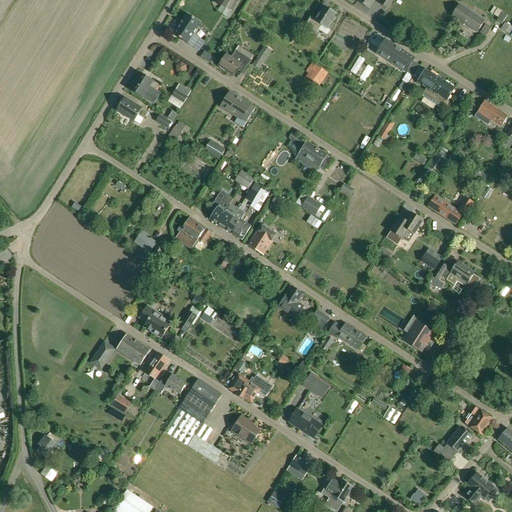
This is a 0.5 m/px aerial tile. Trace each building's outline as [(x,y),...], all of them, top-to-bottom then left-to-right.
[(224,0),(221,5),(230,10),(235,0),(224,0)] [(357,0),(357,1),(370,9),(375,0),(357,0)] [(382,0),(380,3),(387,8),(392,0),(382,0)] [(453,16),(477,32),(485,21),(460,5),(453,16)] [(317,32),(322,25),(331,30),(335,23),(331,21),(336,14),(325,7),(316,20),(311,17),(304,27),(310,30),(311,29),(317,32)] [(494,15),(499,18),(497,21),(502,24),(507,15),(497,9),(494,15)] [(175,32),(173,34),(187,43),(188,43),(194,34),(201,22),(187,13),(178,27),(176,26),(173,31),(175,32)] [(501,29),(510,34),(511,30),(511,24),(511,26),(505,23),(501,29)] [(480,33),(486,36),(491,28),(485,24),(480,33)] [(194,34),(188,43),(199,51),(205,42),(194,34)] [(385,39),(376,53),(406,72),(413,77),(421,66),(413,61),(415,58),(385,39)] [(264,45),(252,64),(258,68),(264,59),(265,60),(271,50),(264,45)] [(219,66),(220,67),(220,68),(224,71),(225,70),(233,75),(237,69),(243,73),(251,60),(236,50),(231,58),(227,55),(219,66)] [(213,62),(216,56),(208,51),(205,57),(213,62)] [(326,73),(315,66),(311,74),(321,80),(326,73)] [(421,66),(413,77),(418,81),(417,82),(426,88),(424,93),(444,106),(455,88),(426,69),(421,66)] [(159,84),(141,73),(130,90),(150,102),(157,91),(155,90),(159,84)] [(404,82),(403,81),(399,88),(400,88),(399,90),(402,93),(409,83),(405,80),(404,82)] [(191,91),(179,84),(172,95),(184,102),(191,91)] [(230,92),(221,107),(237,117),(234,121),(244,127),(255,108),(250,105),(230,92)] [(117,110),(134,121),(138,114),(144,118),(148,112),(125,98),(117,110)] [(402,100),(393,114),(399,118),(407,104),(402,100)] [(478,112),(501,127),(508,116),(485,101),(478,112)] [(177,114),(172,111),(168,118),(173,121),(177,114)] [(172,122),(160,115),(156,121),(168,128),(172,122)] [(429,130),(433,120),(424,116),(419,125),(429,130)] [(388,124),(380,137),(386,141),(394,128),(388,124)] [(175,126),(168,138),(174,142),(175,141),(181,131),(182,131),(175,126)] [(181,131),(175,141),(179,144),(186,134),(181,131)] [(292,136),(290,140),(303,148),(296,159),(315,172),(318,167),(319,168),(319,167),(325,171),(333,158),(327,155),(307,142),(305,145),(292,136)] [(203,152),(219,161),(226,149),(211,140),(203,152)] [(229,159),(233,152),(229,150),(224,156),(229,159)] [(438,172),(447,159),(438,153),(429,166),(438,172)] [(241,171),(235,181),(243,186),(250,177),(241,171)] [(250,177),(243,186),(248,190),(255,180),(250,177)] [(340,194),(341,195),(349,199),(353,192),(346,188),(345,187),(340,194)] [(489,187),(483,196),(487,199),(493,190),(489,187)] [(269,194),(260,189),(258,193),(253,202),(250,206),(258,212),(269,194)] [(247,198),(253,202),(258,193),(252,190),(247,198)] [(269,204),(278,210),(284,200),(276,194),(269,204)] [(159,200),(152,195),(148,199),(155,204),(156,204),(159,200)] [(216,200),(210,210),(215,213),(211,220),(218,225),(231,205),(229,204),(232,200),(226,195),(221,203),(216,200)] [(470,195),(463,206),(470,211),(477,200),(470,195)] [(321,206),(307,197),(301,206),(315,215),(321,206)] [(437,212),(456,225),(462,214),(444,202),(436,197),(429,207),(437,212)] [(159,200),(156,204),(166,210),(168,206),(163,201),(162,202),(159,200)] [(231,205),(218,225),(226,230),(236,214),(238,212),(239,209),(232,204),(231,205)] [(326,207),(319,218),(325,221),(331,211),(326,207)] [(236,214),(226,230),(233,234),(234,232),(232,231),(236,225),(237,226),(241,220),(241,219),(245,213),(239,209),(238,212),(236,214)] [(391,230),(402,237),(408,229),(414,234),(423,220),(411,213),(406,221),(400,217),(391,230)] [(181,230),(183,231),(180,236),(188,241),(191,237),(197,241),(198,239),(205,244),(212,233),(189,218),(181,230)] [(234,232),(233,234),(239,238),(242,240),(251,227),(248,224),(241,220),(237,226),(236,225),(232,231),(234,232)] [(248,245),(263,255),(277,234),(261,224),(248,245)] [(134,243),(136,244),(144,249),(144,248),(150,239),(140,233),(134,243)] [(156,245),(149,257),(157,262),(164,250),(156,245)] [(391,253),(381,247),(377,254),(386,260),(391,253)] [(441,262),(427,253),(421,261),(436,270),(441,262)] [(220,266),(227,270),(233,261),(226,256),(220,266)] [(165,271),(168,266),(162,262),(159,267),(165,271)] [(435,278),(431,284),(441,290),(447,280),(454,285),(459,279),(467,284),(468,283),(471,284),(473,284),(475,283),(477,280),(478,278),(476,276),(474,274),(475,273),(458,262),(453,270),(442,263),(433,277),(435,278)] [(292,286),(278,307),(291,315),(292,314),(295,315),(299,309),(296,307),(304,295),(292,286)] [(505,286),(500,294),(504,297),(509,289),(505,286)] [(204,307),(207,303),(196,295),(191,303),(197,307),(199,304),(204,307)] [(139,318),(146,322),(144,327),(146,328),(146,329),(150,331),(161,338),(171,323),(166,320),(167,319),(147,306),(139,318)] [(186,333),(198,316),(188,310),(177,327),(186,333)] [(473,318),(477,320),(480,318),(481,315),(480,312),(477,310),(473,312),(472,315),(473,318)] [(329,319),(317,311),(311,321),(322,329),(329,319)] [(417,322),(405,340),(422,351),(434,333),(417,322)] [(311,324),(307,331),(313,334),(317,328),(311,324)] [(338,336),(359,349),(366,337),(345,324),(343,327),(338,336)] [(117,349),(141,365),(150,350),(126,335),(117,349)] [(312,336),(301,352),(310,357),(320,341),(312,336)] [(320,348),(326,352),(333,339),(328,336),(320,348)] [(101,370),(116,348),(104,341),(90,363),(101,370)] [(450,344),(441,358),(452,365),(461,351),(450,344)] [(269,364),(275,356),(270,352),(264,361),(269,364)] [(157,354),(145,372),(156,379),(157,377),(161,379),(166,371),(163,369),(168,361),(157,354)] [(235,369),(243,374),(249,365),(247,364),(250,359),(244,355),(235,369)] [(303,362),(298,369),(304,373),(309,366),(303,362)] [(406,367),(402,372),(407,375),(411,370),(406,367)] [(238,374),(229,389),(236,393),(235,394),(237,396),(248,380),(238,374)] [(165,386),(166,386),(180,394),(187,383),(172,375),(167,383),(165,386)] [(310,388),(318,393),(324,384),(316,379),(310,388)] [(179,409),(203,424),(222,395),(199,380),(179,409)] [(248,380),(237,396),(240,398),(241,397),(243,398),(252,403),(261,389),(248,380)] [(118,395),(112,406),(125,414),(131,403),(118,395)] [(473,405),(462,421),(467,425),(483,436),(494,420),(473,405)] [(291,422),(316,438),(324,425),(300,408),(291,422)] [(180,410),(165,432),(215,463),(222,452),(206,441),(212,431),(180,410)] [(232,432),(252,444),(260,431),(248,423),(249,421),(242,416),(232,432)] [(447,443),(458,453),(472,436),(461,427),(447,443)] [(498,440),(511,451),(511,432),(508,429),(498,440)] [(57,444),(46,437),(44,435),(38,444),(40,445),(37,450),(47,458),(57,445),(57,444)] [(291,467),(305,476),(312,465),(299,457),(291,467)] [(41,474),(52,482),(58,472),(48,464),(41,474)] [(465,496),(475,505),(482,496),(485,498),(494,487),(477,473),(468,484),(472,488),(465,496)] [(324,494),(331,498),(326,505),(335,511),(337,511),(344,502),(344,503),(354,488),(341,480),(339,483),(333,479),(324,494)] [(159,511),(157,510),(153,507),(150,505),(152,500),(146,496),(146,495),(138,490),(137,491),(130,486),(127,490),(113,511),(114,511),(159,511)] [(279,510),(286,499),(275,491),(267,502),(279,510)] [(419,496),(414,493),(410,499),(419,505),(423,500),(426,495),(422,492),(419,496)] [(359,509),(362,511),(375,511),(383,504),(373,494),(359,509)]
